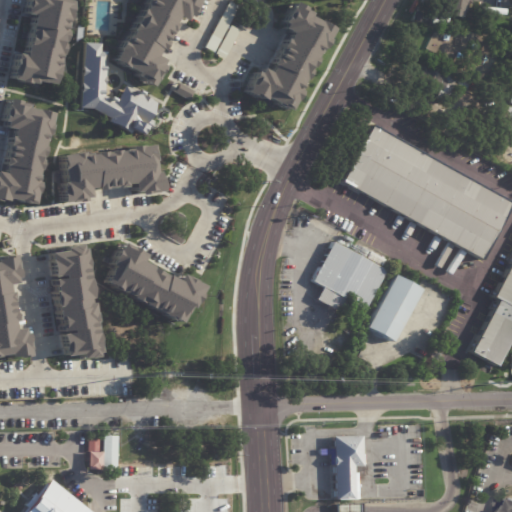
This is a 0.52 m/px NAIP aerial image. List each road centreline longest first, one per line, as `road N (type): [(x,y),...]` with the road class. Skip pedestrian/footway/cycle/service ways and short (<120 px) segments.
road 1 (secondary): [(384,0),(270,221),(257,297),(261,405)]
road 2 (tertiary): [(511,397),(261,405)]
